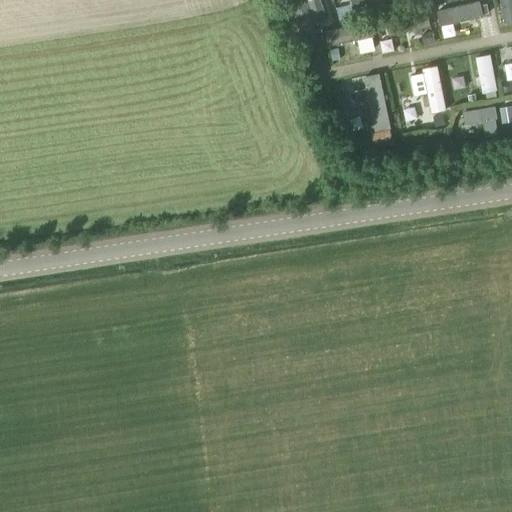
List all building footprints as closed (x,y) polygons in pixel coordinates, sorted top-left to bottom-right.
[(305,0),(287,0),(300,43),(316,39),(305,0)] [(314,0),(322,27),(333,24),(326,0),(314,0)] [(349,0),(354,16),(362,13),(377,10),(374,0),(349,0)] [(426,0),(415,0),(418,9),(428,6),(426,0)] [(511,0),(501,0),(507,26),(511,25),(511,0)] [(480,2),(439,11),(442,26),(484,18),(480,2)] [(427,15),(385,23),(388,40),(430,31),(427,15)] [(367,25),(324,33),(328,52),(370,43),(367,25)] [(490,56),(477,59),(485,99),(498,97),(490,56)] [(460,67),(465,85),(475,82),(470,65),(460,67)] [(421,72),(430,119),(446,116),(437,69),(421,72)] [(380,79),(364,82),(375,139),(392,136),(380,79)] [(497,116),(459,124),(462,138),(500,131),(497,116)] [(380,150),(401,146),(399,135),(378,139),(380,150)]
